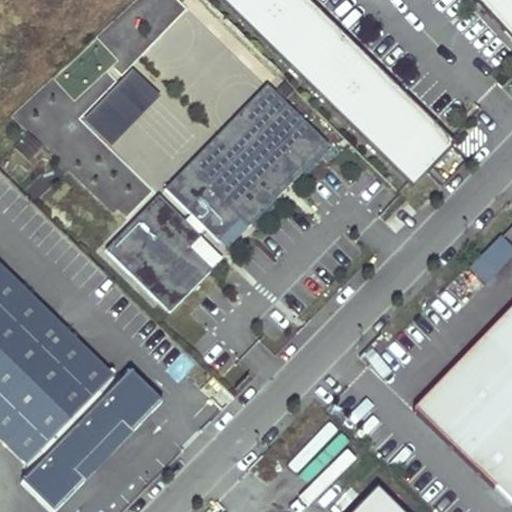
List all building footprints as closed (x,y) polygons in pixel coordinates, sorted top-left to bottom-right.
[(220,0),(411,186),(453,142),(307,0),(220,0)] [(511,0),(472,0),(511,42),(511,0)] [(129,38),(122,31),(113,39),(121,46),(129,38)] [(84,117),(108,141),(154,95),(129,71),(84,117)] [(163,189),(224,249),(326,145),(265,85),(163,189)] [(17,149),(30,162),(43,148),(30,135),(17,149)] [(40,205),(76,239),(99,216),(63,181),(40,205)] [(157,195),(104,249),(168,312),(210,269),(188,247),(199,236),(157,195)] [(221,258),(199,236),(188,247),(210,269),(221,258)] [(511,246),(504,238),(483,258),(498,273),(511,258),(511,246)] [(242,280),(261,281),(261,256),(243,255),(242,280)] [(498,273),(483,258),(472,270),(487,284),(498,273)] [(113,377),(0,269),(0,441),(25,466),(113,377)] [(511,308),(413,408),(511,506),(511,308)] [(177,383),(185,375),(220,409),(231,397),(183,350),(163,369),(177,383)] [(161,402),(127,371),(20,481),(52,511),(53,511),(83,481),(74,471),(120,424),(129,433),(161,402)] [(271,483),(291,501),(321,468),(301,450),(271,483)] [(399,511),(375,488),(351,511),(399,511)]
